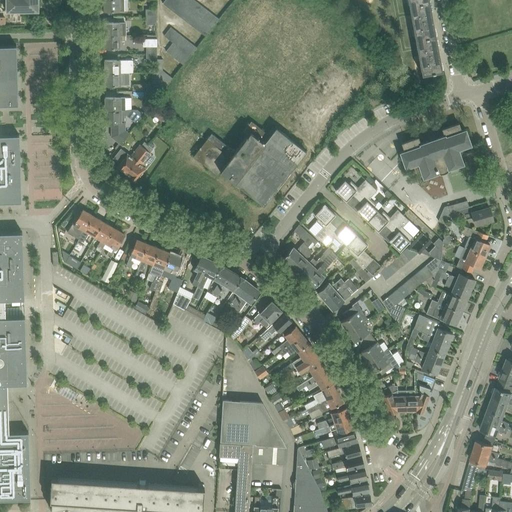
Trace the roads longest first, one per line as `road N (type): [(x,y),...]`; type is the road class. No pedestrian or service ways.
road 1 (residential): [(250,265),(124,207),(83,178),(80,0)]
road 2 (residential): [(250,265),(364,135),(460,93)]
road 3 (residential): [(386,467),(345,371),(289,298),(250,265)]
road 4 (residential): [(475,89),(511,206)]
